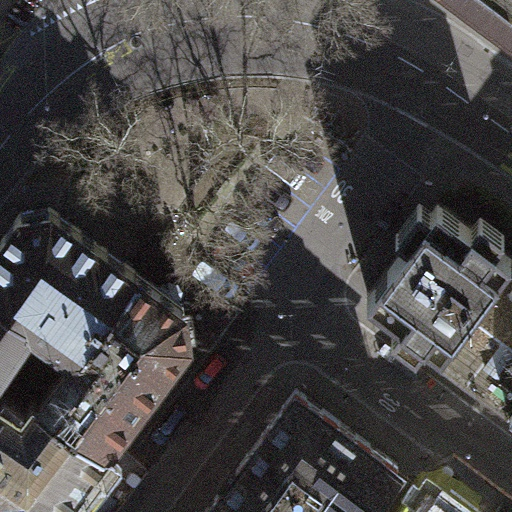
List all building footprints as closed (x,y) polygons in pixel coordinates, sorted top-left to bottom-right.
[(511,0),(467,0),(511,32),(511,29),(511,0)] [(425,336),(441,348),(510,256),(511,253),(497,242),(506,230),(481,211),(472,223),(459,213),(438,198),(432,206),(421,198),(397,229),(408,238),(367,293),(401,318),(392,330),(417,348),(425,336)] [(44,207),(13,211),(0,229),(0,511),(48,511),(70,484),(142,387),(179,336),(176,302),(44,207)] [(511,257),(510,256),(441,348),(510,399),(511,395),(511,257)] [(357,511),(393,464),(290,388),(260,429),(198,511),(357,511)] [(454,511),(418,486),(399,511),(454,511)]
